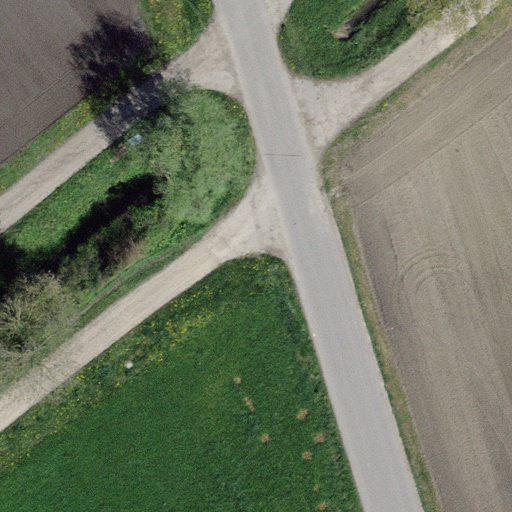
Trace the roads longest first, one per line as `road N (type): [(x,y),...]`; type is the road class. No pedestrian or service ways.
road 1 (track): [(505,0),(0,414)]
road 2 (unclassified): [(404,511),(296,171),(230,0)]
road 3 (track): [(265,0),(0,213)]
